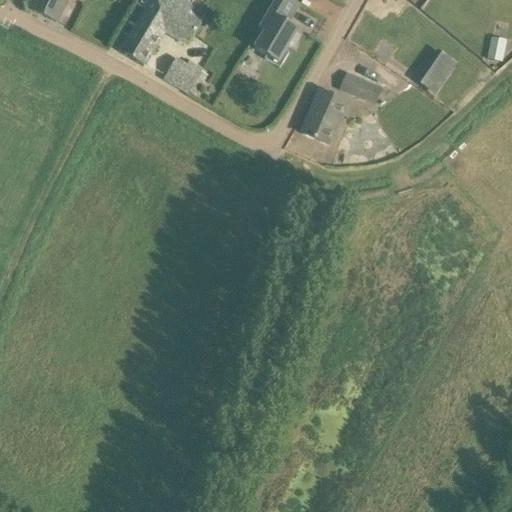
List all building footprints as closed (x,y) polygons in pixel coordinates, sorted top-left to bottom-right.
[(36,0),(30,12),(55,24),(67,0),(36,0)] [(190,17),(196,5),(187,0),(151,0),(120,55),(143,69),(164,33),(188,47),(202,24),(190,17)] [(299,7),(286,0),(277,0),(259,31),(264,34),(254,51),(266,58),(264,61),(280,71),(289,55),(285,53),(297,33),(287,27),(299,7)] [(505,42),(491,39),(487,61),(501,63),(505,42)] [(454,68),(436,56),(418,84),(435,95),(454,68)] [(202,73),(177,58),(164,81),(189,96),(202,73)] [(365,84),(347,76),(340,92),(358,100),(375,107),(381,91),(365,84)] [(346,105),(319,94),(301,136),(328,147),(346,105)]
